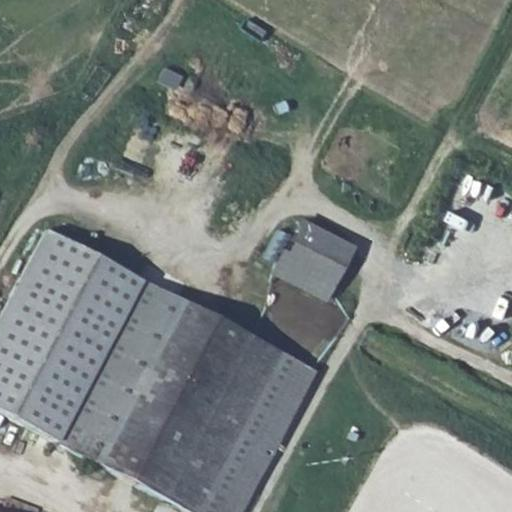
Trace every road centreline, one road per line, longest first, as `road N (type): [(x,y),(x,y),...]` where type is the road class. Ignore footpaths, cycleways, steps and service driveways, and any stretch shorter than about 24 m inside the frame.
road 1 (track): [(251,511),(279,472),(511,15)]
road 2 (track): [(362,306),(511,383)]
